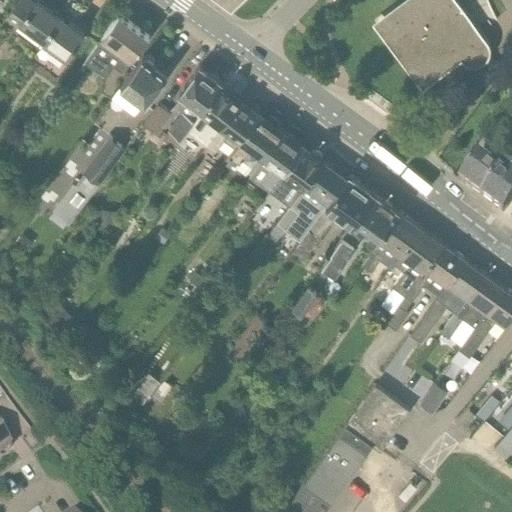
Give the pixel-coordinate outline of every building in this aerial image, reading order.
[(40,0),(37,0),(36,2),(33,0),(17,0),(8,14),(20,23),(43,40),(62,15),(40,0)] [(488,40),(468,13),(457,0),(418,0),(414,4),(407,11),(404,11),(400,11),(395,13),(391,16),(389,20),(387,24),(387,28),(387,32),(388,35),(391,39),(393,42),(397,44),(402,45),(409,56),(413,64),(417,72),(420,78),(425,86),(426,87),(436,98),(445,88),(437,78),(462,59),(464,62),(467,64),(471,65),(475,65),(479,65),(482,64),(485,62),(488,59),(490,55),(491,51),(491,47),(490,43),(488,40)] [(131,62),(150,35),(120,13),(84,61),(102,74),(100,77),(104,80),(122,55),(131,62)] [(67,57),(85,33),(62,15),(43,40),(67,57)] [(145,104),(168,71),(144,54),(120,86),(145,104)] [(188,131),(224,82),(200,65),(180,93),(183,95),(176,105),(185,112),(170,131),(163,140),(174,148),(187,131),(188,131)] [(232,92),(234,89),(224,82),(188,131),(207,145),(241,98),(232,92)] [(249,105),(241,99),(241,98),(207,145),(216,152),(225,140),(235,147),(241,139),(242,139),(261,113),(259,111),(261,108),(252,102),(249,105)] [(142,125),(154,134),(170,112),(158,103),(142,125)] [(269,114),(267,117),(261,113),(242,139),(241,139),(235,147),(226,159),(236,166),(235,167),(246,175),(253,164),(254,165),(262,154),(265,156),(266,157),(285,130),(278,126),(280,123),(269,114)] [(270,191),(305,145),(285,130),(266,157),(265,156),(255,170),(266,178),(261,185),(270,191)] [(85,173),(100,184),(126,148),(109,136),(83,171),(85,173)] [(318,150),(313,151),(305,145),(270,191),(290,207),(306,186),(325,160),(323,158),(322,153),(318,150)] [(482,196),(508,162),(488,147),(481,156),(480,155),(461,181),(482,196)] [(347,176),(344,173),(325,160),(306,186),(290,207),(285,213),(295,221),(310,202),(319,208),(326,198),(329,201),(347,176)] [(511,161),(510,160),(508,162),(482,196),(503,212),(511,198),(511,161)] [(68,224),(100,184),(85,173),(54,212),(68,224)] [(354,225),(376,193),(349,173),(347,176),(329,201),(291,252),(301,260),(332,220),(332,212),(333,210),(352,224),(354,225)] [(400,210),(399,210),(376,193),(354,225),(352,224),(332,251),(334,252),(324,265),(334,272),(366,230),(379,240),(400,210)] [(116,210),(100,208),(97,229),(114,231),(116,210)] [(392,267),(393,264),(421,227),(400,210),(379,240),(361,264),(371,272),(381,259),(392,267)] [(170,233),(162,227),(155,237),(163,243),(170,233)] [(392,312),(442,243),(421,227),(393,264),(404,273),(390,292),(382,286),(374,298),(382,304),(381,305),(392,312)] [(447,284),(465,261),(442,243),(392,312),(384,323),(395,331),(408,313),(405,310),(423,286),(437,297),(447,284)] [(465,261),(447,284),(467,299),(483,274),(465,261)] [(190,280),(198,285),(204,277),(195,271),(190,280)] [(475,327),(504,287),(483,274),(467,299),(441,333),(448,338),(463,318),(475,327)] [(308,284),(292,306),(302,314),(318,292),(308,284)] [(498,337),(511,317),(511,292),(504,287),(475,327),(458,350),(468,357),(489,330),(498,337)] [(443,305),(436,299),(409,335),(420,343),(446,307),(443,305)] [(62,334),(76,319),(63,306),(49,322),(62,334)] [(99,367),(110,354),(95,342),(84,355),(99,367)] [(117,366),(109,377),(121,387),(130,377),(117,366)] [(160,403),(173,387),(164,380),(151,396),(160,403)] [(420,403),(433,412),(448,391),(435,382),(420,403)] [(410,409),(399,401),(376,384),(343,429),(370,448),(373,444),(380,449),(396,428),(410,409)] [(141,404),(150,392),(140,385),(131,396),(141,404)] [(179,403),(185,394),(180,391),(174,399),(179,403)] [(483,404),(476,413),(484,420),(492,411),(483,404)] [(499,419),(509,428),(511,424),(511,404),(511,405),(499,419)] [(511,425),(490,451),(503,460),(511,449),(511,425)] [(343,429),(283,510),(285,511),(323,511),(370,448),(343,429)] [(0,454),(11,447),(0,431),(0,454)] [(207,461),(199,453),(188,455),(180,462),(196,480),(206,471),(207,461)] [(236,493),(228,503),(239,511),(247,511),(252,506),(236,493)]
